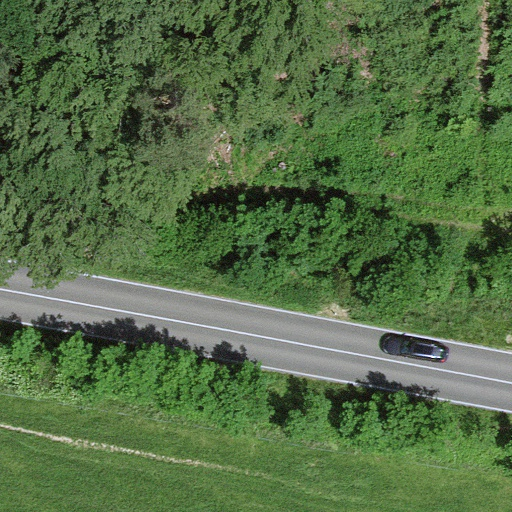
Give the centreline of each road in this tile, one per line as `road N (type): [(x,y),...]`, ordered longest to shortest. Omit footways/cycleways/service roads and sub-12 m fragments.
road 1 (track): [(0,261),(144,203),(241,196),(511,220)]
road 2 (secondary): [(0,287),(511,379)]
